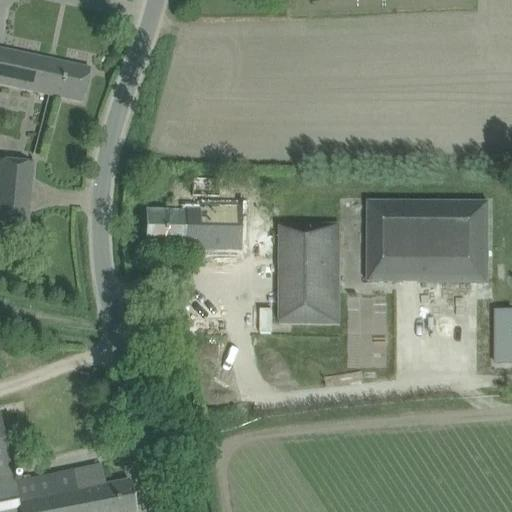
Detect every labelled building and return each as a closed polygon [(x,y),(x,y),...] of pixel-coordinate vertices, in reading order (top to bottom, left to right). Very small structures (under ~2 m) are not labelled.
[(0,85),(82,103),(90,69),(0,49),(0,85)] [(0,221),(27,224),(32,164),(0,161),(0,221)] [(191,196),(219,198),(220,181),(192,179),(191,196)] [(367,284),(488,284),(488,204),(368,203),(367,284)] [(145,211),(144,250),(240,252),(240,210),(199,209),(199,213),(145,211)] [(279,326),(339,326),(340,226),(280,226),(279,326)] [(511,312),(496,312),(495,364),(511,364),(511,312)] [(135,511),(129,481),(105,486),(101,466),(13,484),(0,422),(0,511),(135,511)]
